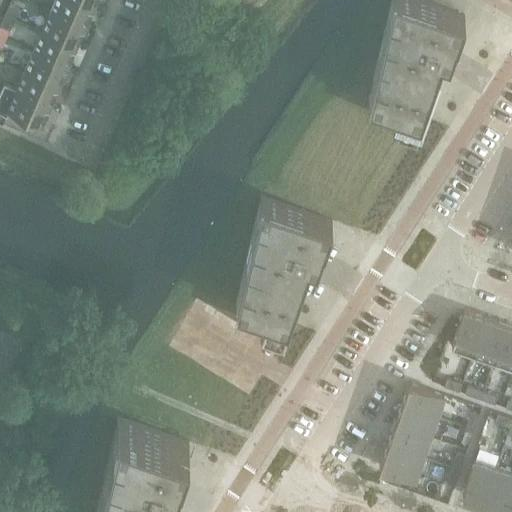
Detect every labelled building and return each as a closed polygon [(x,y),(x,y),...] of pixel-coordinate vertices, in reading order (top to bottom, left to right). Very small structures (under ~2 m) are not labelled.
[(94,6),(80,0),(55,0),(51,11),(86,26),(94,6)] [(465,15),(420,0),(391,0),(384,35),(392,38),(383,56),(379,54),(374,78),(382,80),(373,98),(372,100),(398,109),(393,122),(416,130),(444,50),(451,53),(455,42),(454,42),(451,41),(452,36),(456,38),(457,38),(465,15)] [(20,8),(10,4),(5,15),(15,19),(20,8)] [(86,26),(51,11),(42,31),(77,46),(86,26)] [(15,19),(5,15),(1,25),(10,30),(15,19)] [(77,46),(42,31),(34,50),(68,66),(77,46)] [(68,66),(34,50),(25,70),(60,85),(68,66)] [(25,70),(17,89),(16,90),(51,105),(60,85),(25,70)] [(51,105),(16,90),(17,89),(4,84),(0,93),(0,112),(7,116),(9,112),(42,126),(51,105)] [(333,221),(261,196),(260,198),(261,199),(251,241),(259,243),(250,261),(247,260),(241,283),(249,285),(248,286),(240,303),(240,305),(265,314),(260,327),(283,335),(311,255),(319,258),(322,247),(318,246),(319,241),(323,243),(325,244),(333,221)] [(486,317),(464,309),(452,345),(473,352),(486,317)] [(506,324),(486,317),(473,352),(494,359),(506,324)] [(511,326),(506,324),(494,359),(511,365),(511,326)] [(447,377),(444,386),(460,391),(462,383),(447,377)] [(444,394),(409,382),(402,403),(437,415),(444,394)] [(468,384),(465,393),(480,398),(483,390),(468,384)] [(498,395),(483,390),(480,398),(495,403),(498,395)] [(437,415),(402,403),(395,424),(430,436),(437,415)] [(480,413),(472,410),(466,426),(475,429),(480,413)] [(511,420),(511,417),(498,413),(495,421),(510,426),(511,420)] [(155,511),(166,482),(168,476),(176,479),(179,468),(175,467),(176,463),(181,465),(189,442),(117,417),(117,420),(118,420),(96,511),(155,511)] [(430,436),(395,424),(388,444),(423,456),(430,436)] [(475,429),(466,426),(461,441),(469,444),(475,429)] [(423,456),(388,444),(380,465),(415,478),(423,456)] [(457,451),(452,466),(460,469),(466,454),(457,451)] [(463,494),(484,501),(496,466),(475,459),(463,494)] [(460,469),(452,466),(447,482),(455,484),(460,469)] [(511,486),(511,471),(496,466),(484,501),(504,509),(511,486)]
